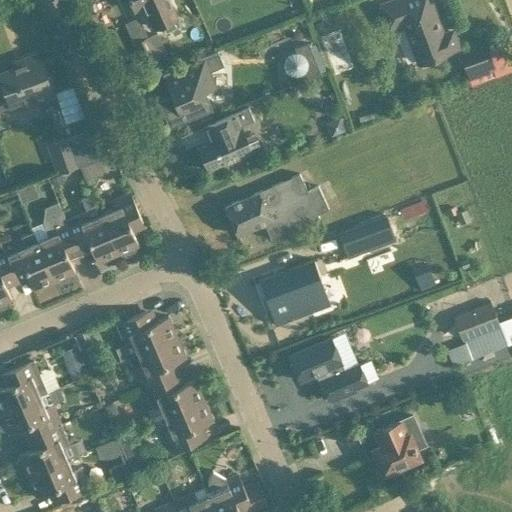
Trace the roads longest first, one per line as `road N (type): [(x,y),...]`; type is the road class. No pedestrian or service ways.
road 1 (unclassified): [(177,257),(59,0)]
road 2 (unclassified): [(291,511),(177,257)]
road 3 (unclassified): [(0,337),(177,257)]
